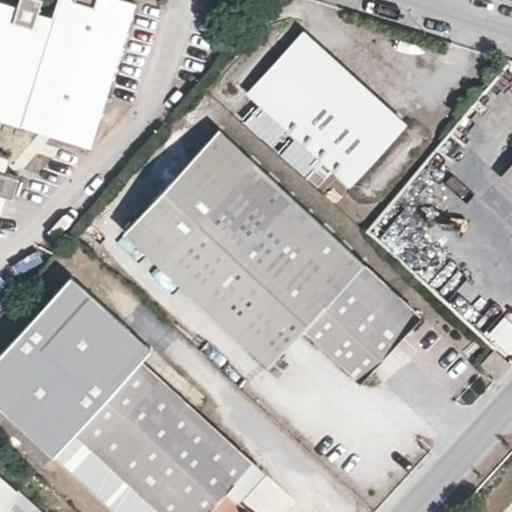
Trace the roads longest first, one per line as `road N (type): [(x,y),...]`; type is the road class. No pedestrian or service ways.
road 1 (residential): [(412,511),(511,402)]
road 2 (residential): [(511,36),(396,0)]
